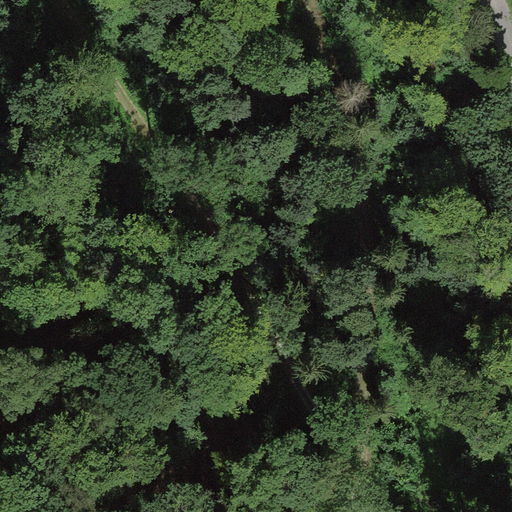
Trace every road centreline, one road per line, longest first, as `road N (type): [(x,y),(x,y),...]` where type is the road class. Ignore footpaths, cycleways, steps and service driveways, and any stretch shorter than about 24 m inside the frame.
road 1 (track): [(60,0),(139,109),(300,369),(341,505)]
road 2 (track): [(307,0),(358,206),(342,511)]
